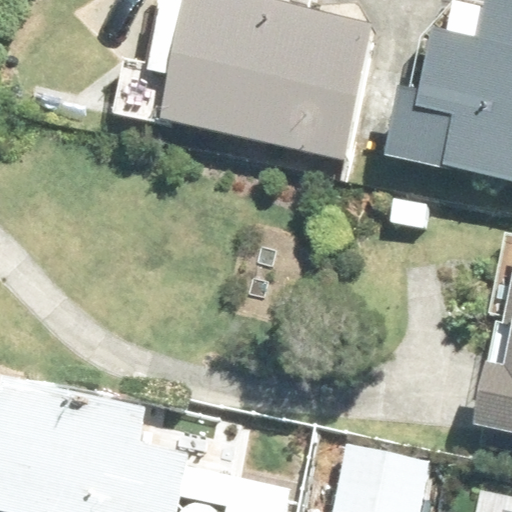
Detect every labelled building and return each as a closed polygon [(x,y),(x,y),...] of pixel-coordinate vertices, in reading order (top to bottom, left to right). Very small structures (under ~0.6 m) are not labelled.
[(257,0),(159,0),(144,72),(171,79),(162,120),(346,160),(376,26),(257,0)] [(400,87),(385,160),(511,185),(511,0),(486,0),(478,38),(434,27),(421,89),(400,87)] [(397,197),(392,222),(426,228),(431,203),(397,197)] [(511,229),(508,228),(491,312),(501,316),(480,411),(494,413),(488,444),(511,449),(511,229)] [(0,511),(176,511),(188,456),(138,445),(145,410),(4,380),(0,400),(0,511)] [(348,446),(333,511),(417,511),(429,462),(348,446)] [(285,511),(290,489),(240,476),(232,511),(285,511)]
